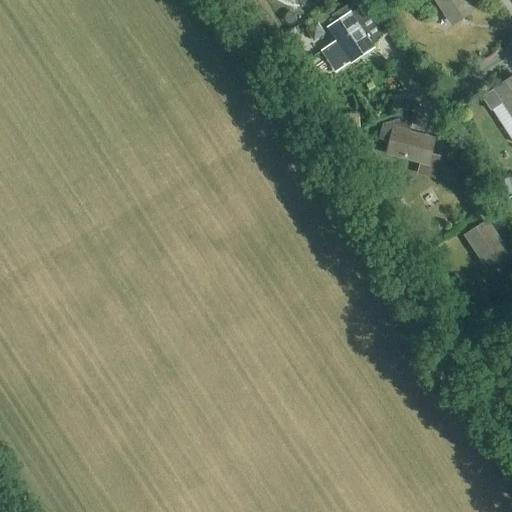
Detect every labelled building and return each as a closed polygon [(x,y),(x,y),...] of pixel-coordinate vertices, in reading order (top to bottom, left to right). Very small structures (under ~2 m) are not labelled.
[(328,29),(337,42),(321,53),(336,74),(350,64),(351,66),(374,50),(372,48),(389,32),(367,0),(356,0),(334,15),(338,22),(328,29)] [(465,0),(420,0),(423,4),(428,0),(435,0),(453,27),(475,13),(465,0)] [(511,78),(495,90),(483,98),(492,111),(504,104),(511,116),(511,78)] [(382,124),(381,128),(378,140),(390,143),(388,154),(421,163),(424,153),(429,154),(433,139),(409,133),(413,119),(405,117),(382,124)] [(504,197),(511,194),(511,191),(509,179),(500,181),(504,197)] [(479,184),(464,195),(479,216),(494,206),(479,184)] [(496,264),(509,256),(487,222),(466,236),(485,265),(493,260),(496,264)]
